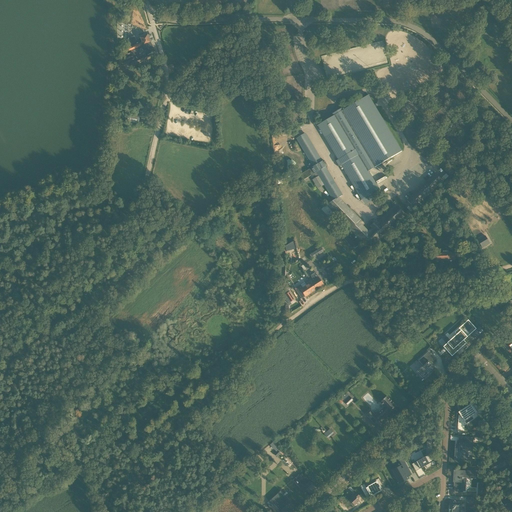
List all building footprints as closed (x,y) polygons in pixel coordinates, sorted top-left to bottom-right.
[(120,55),(122,61),(124,66),(130,63),(132,67),(154,57),(153,53),(155,52),(147,35),(136,40),(134,36),(128,39),(129,43),(127,44),(125,53),(120,55)] [(379,189),(368,171),(366,167),(372,163),(375,168),(386,161),(387,163),(392,160),(391,158),(402,151),(368,95),(342,110),(341,108),(332,114),(333,116),(317,125),(338,160),(336,161),(339,167),(341,165),(362,199),(379,189)] [(393,112),(398,121),(403,118),(398,109),(393,112)] [(128,114),(127,121),(139,123),(140,115),(128,114)] [(378,224),(375,221),(373,219),(369,224),(374,228),(370,233),(359,221),(360,220),(339,197),(342,195),(325,167),(327,166),(324,160),(322,162),(305,133),(296,139),(313,167),(311,168),(304,172),(299,175),(302,181),(307,178),(312,175),(314,179),(318,176),(333,200),(326,205),(370,250),(406,215),(397,206),(378,224)] [(420,189),(418,191),(408,201),(407,200),(415,208),(443,181),(435,173),(436,174),(423,186),(423,185),(419,188),(420,189)] [(253,206),(260,203),(257,196),(250,198),(253,206)] [(345,239),(352,249),(357,245),(350,235),(345,239)] [(482,247),(489,243),(485,236),(478,240),(482,247)] [(314,258),(324,252),(321,247),(311,254),(314,258)] [(455,252),(442,253),(436,253),(436,261),(455,260),(455,252)] [(312,277),(309,279),(312,283),(316,289),(324,285),(318,276),(315,272),(310,275),(312,277)] [(309,279),(305,282),(307,286),(303,289),(300,285),(295,288),(301,298),(305,296),(305,297),(316,289),(312,283),(309,279)] [(286,295),(290,302),(294,299),(289,292),(288,291),(285,293),(286,294),(286,295)] [(507,299),(496,309),(499,313),(510,304),(507,299)] [(462,331),(448,343),(451,346),(446,350),(452,356),(466,344),(463,341),(464,340),(469,335),(468,333),(475,327),(471,323),(468,320),(459,328),(461,331),(462,331)] [(506,343),(503,346),(507,350),(510,347),(511,349),(511,348),(511,337),(506,343)] [(416,372),(420,375),(423,379),(422,380),(422,381),(423,380),(434,370),(435,369),(433,367),(432,365),(437,361),(428,352),(422,357),(427,362),(423,366),(419,370),(416,372)] [(347,405),(351,402),(353,400),(349,396),(344,402),(347,405)] [(383,399),(381,397),(379,397),(378,398),(378,400),(380,402),(384,407),(375,415),(371,411),(366,415),(376,425),(380,421),(380,420),(389,412),(396,406),(387,396),(383,399)] [(464,421),(471,416),(473,419),(482,413),(475,403),(471,406),(471,405),(461,412),(462,413),(460,414),(462,416),(458,416),(457,431),(464,431),(464,421)] [(326,432),(324,430),(322,432),(324,434),(328,438),(334,433),(330,429),(326,432)] [(433,465),(438,462),(438,463),(439,463),(440,438),(440,439),(434,439),(434,452),(428,456),(433,465)] [(458,448),(454,448),(454,447),(453,461),(462,461),(463,458),(465,458),(466,449),(471,450),(471,442),(458,441),(458,448)] [(499,460),(489,465),(493,473),(503,468),(505,470),(504,471),(511,484),(511,483),(511,482),(511,469),(511,467),(507,469),(505,466),(506,466),(502,458),(501,459),(500,456),(504,454),(497,441),(490,444),(497,457),(499,460)] [(400,483),(407,479),(406,477),(407,476),(408,477),(411,475),(404,462),(400,464),(403,468),(401,469),(400,467),(393,471),(400,483)] [(454,471),(453,490),(460,490),(461,478),(465,479),(476,479),(477,472),(454,471)] [(309,481),(303,474),(297,479),(304,486),(309,481)] [(371,498),(374,497),(372,495),(375,493),(376,495),(381,491),(380,489),(379,489),(378,488),(380,487),(377,483),(366,490),(371,498)] [(349,500),(354,506),(357,503),(359,505),(361,503),(358,499),(360,497),(356,492),(353,495),(354,496),(349,500)] [(283,511),(284,510),(285,509),(286,508),(290,504),(289,502),(286,499),(286,498),(282,501),(275,494),(268,501),(270,502),(269,503),(270,503),(269,504),(268,502),(266,505),(273,511),(275,509),(276,509),(279,511),(281,511),(283,511)] [(414,497),(414,504),(415,504),(414,511),(423,511),(424,511),(430,511),(431,511),(433,496),(420,496),(420,497),(414,497)] [(458,511),(459,500),(453,499),(453,501),(451,501),(450,501),(450,505),(451,505),(450,511),(458,511)]
